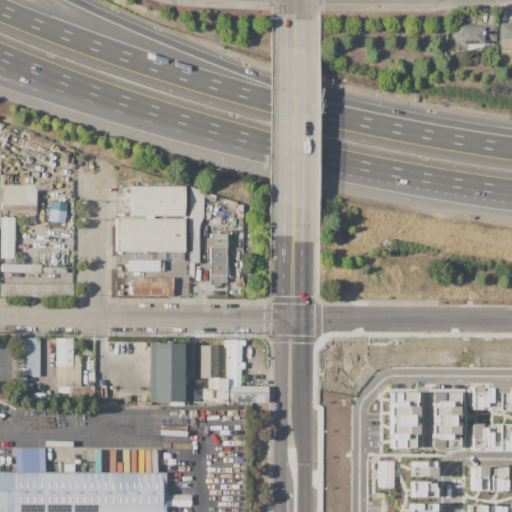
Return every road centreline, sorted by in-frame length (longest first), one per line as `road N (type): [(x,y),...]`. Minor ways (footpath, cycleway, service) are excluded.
road 1 (motorway): [(511,147),(272,100),(0,9)]
road 2 (motorway): [(511,136),(323,100),(76,0)]
road 3 (motorway): [(212,128),(511,190)]
road 4 (residential): [(0,318),(291,319)]
road 5 (residential): [(511,375),(388,375),(368,390),(357,408),(357,511)]
road 6 (motorway): [(0,54),(212,128)]
road 7 (residential): [(291,319),(511,320)]
road 8 (motorway): [(0,81),(212,128)]
road 9 (tertiary): [(293,19),(292,235)]
road 10 (tertiary): [(306,511),(305,342),(291,319)]
road 11 (tertiary): [(291,319),(284,342),(283,511)]
